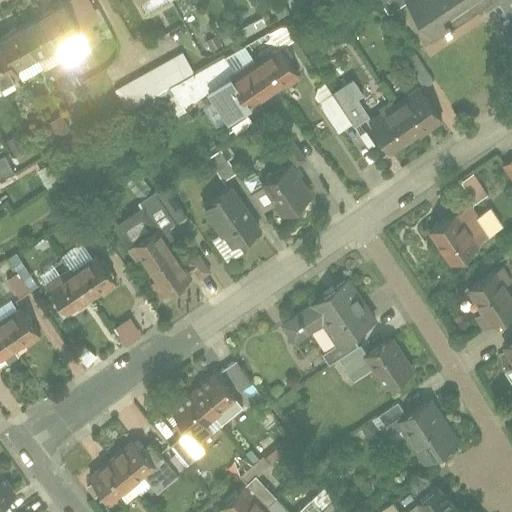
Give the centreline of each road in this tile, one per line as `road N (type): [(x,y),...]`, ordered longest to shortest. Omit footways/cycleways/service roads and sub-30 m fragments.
road 1 (residential): [(362,226),(19,452)]
road 2 (residential): [(511,475),(362,226)]
road 3 (residential): [(511,125),(362,226)]
